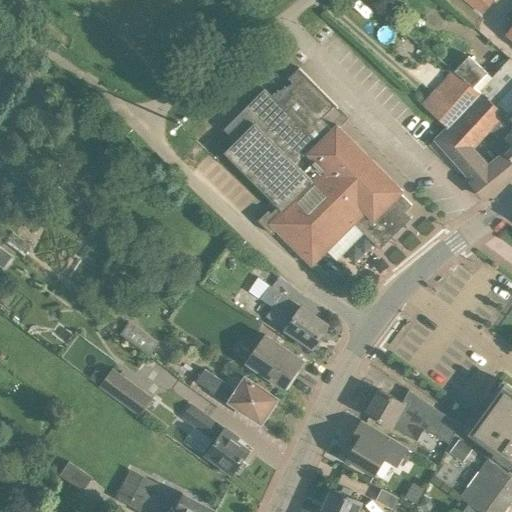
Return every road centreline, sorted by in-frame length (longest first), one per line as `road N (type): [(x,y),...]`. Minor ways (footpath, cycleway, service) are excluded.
road 1 (unclassified): [(368,327),(307,286),(134,124)]
road 2 (residential): [(134,124),(299,0)]
road 3 (residential): [(368,327),(277,511)]
road 4 (unclassified): [(134,124),(0,15)]
road 5 (residential): [(408,283),(511,199)]
road 6 (residential): [(408,283),(511,363)]
